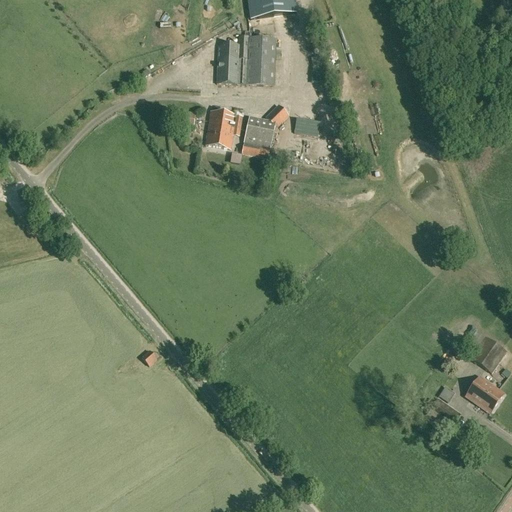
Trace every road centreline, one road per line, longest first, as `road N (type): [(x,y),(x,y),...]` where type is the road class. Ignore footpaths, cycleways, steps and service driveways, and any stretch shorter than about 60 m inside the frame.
road 1 (unclassified): [(307,511),(33,190)]
road 2 (residential): [(33,190),(115,107),(173,98)]
